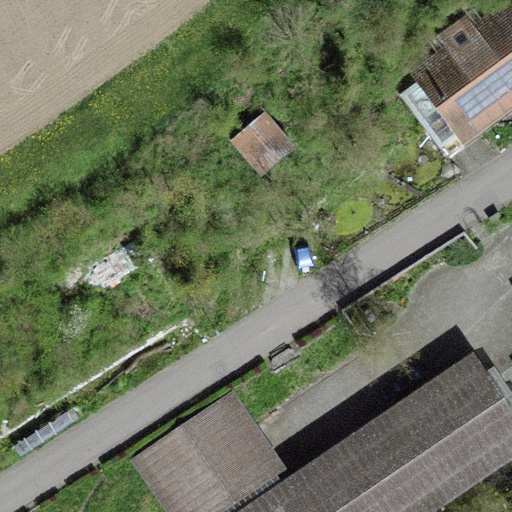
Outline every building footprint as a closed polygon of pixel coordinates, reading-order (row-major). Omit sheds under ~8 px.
[(430,76),(467,126),(511,93),(511,29),(505,20),(478,40),(465,22),(443,38),(457,56),(430,76)] [(278,147),(261,127),(246,140),(262,160),(278,147)] [(119,278),(151,260),(139,237),(90,265),(105,291),(121,282),(119,278)] [(511,363),(483,380),(511,423),(511,363)] [(255,511),(417,511),(511,448),(511,423),(483,380),(444,384),(255,511)] [(206,511),(271,468),(226,402),(143,458),(179,511),(206,511)]
